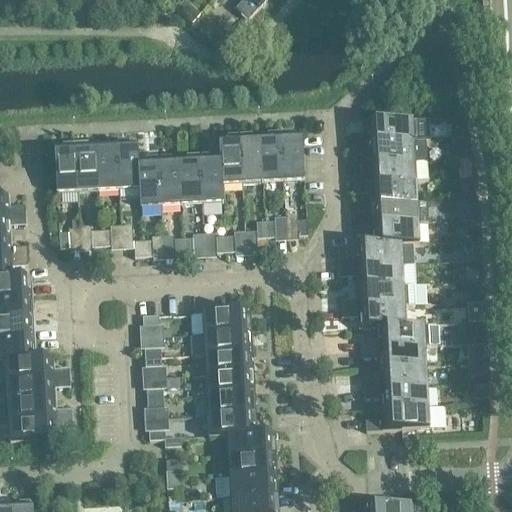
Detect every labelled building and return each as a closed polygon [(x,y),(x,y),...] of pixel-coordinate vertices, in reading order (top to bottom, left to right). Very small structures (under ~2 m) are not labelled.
[(245,0),(246,0),(235,12),(248,23),(268,0),(245,0)] [(412,123),(365,126),(365,127),(372,127),(373,137),(350,138),(350,148),(414,144),(412,123)] [(291,144),(280,144),(282,185),(304,184),(301,136),(291,137),(291,144)] [(269,138),(260,139),(262,186),(282,185),(280,144),(269,145),(269,138)] [(250,146),(239,147),(241,187),(262,186),(260,139),(250,139),(250,146)] [(228,140),(218,141),(222,206),(223,206),(222,188),(241,187),(239,147),(229,147),(228,140)] [(210,166),(199,167),(201,207),(222,206),(218,141),(219,159),(209,159),(210,166)] [(414,144),(350,148),(351,157),(373,156),(374,167),(415,165),(427,165),(426,143),(414,144)] [(127,153),(116,153),(118,194),(138,193),(139,210),(140,210),(137,145),(126,146),(127,153)] [(137,145),(140,210),(160,209),(158,169),(148,170),(147,163),(138,163),(137,145)] [(96,147),(75,149),(78,196),(98,195),(96,147)] [(105,147),(96,147),(98,195),(118,194),(116,153),(105,154),(105,147)] [(56,197),(78,196),(75,149),(54,150),(56,197)] [(169,169),(158,169),(160,209),(181,208),(178,161),(169,162),(169,169)] [(188,161),(178,161),(181,208),(201,207),(199,167),(188,167),(188,161)] [(415,165),(374,167),(375,178),(351,179),(352,189),(416,185),(415,165)] [(416,185),(352,189),(353,198),(376,197),(376,208),(417,206),(416,185)] [(8,198),(0,198),(0,220),(25,219),(24,209),(1,211),(1,200),(8,200),(8,198)] [(417,206),(376,208),(377,219),(354,220),(354,230),(418,226),(417,206)] [(25,219),(0,220),(0,240),(3,241),(2,229),(25,228),(25,219)] [(298,240),(307,239),(306,223),(297,224),(298,240)] [(267,248),(267,246),(267,242),(274,241),(273,225),(264,226),(265,248),(267,248)] [(265,248),(264,226),(256,226),(257,248),(265,248)] [(418,226),(354,230),(355,239),(378,238),(378,248),(354,250),(419,247),(418,226)] [(101,251),(100,234),(91,235),(92,251),(101,251)] [(101,251),(109,250),(108,234),(100,234),(101,251)] [(59,253),(68,252),(67,236),(58,237),(59,253)] [(3,241),(0,240),(0,261),(27,260),(26,250),(3,251),(3,241)] [(225,257),(233,256),(233,240),(224,241),(225,257)] [(225,257),(224,241),(215,241),(216,257),(225,257)] [(184,259),(183,243),(174,244),(175,259),(184,259)] [(184,259),(192,258),(191,243),(183,243),(184,259)] [(133,245),(134,262),(143,261),(142,245),(133,245)] [(142,245),(143,261),(151,261),(150,245),(142,245)] [(419,247),(354,250),(354,251),(361,251),(361,261),(339,262),(339,272),(403,268),(403,269),(414,269),(413,247),(419,247)] [(27,260),(0,261),(0,281),(30,280),(30,279),(5,280),(4,270),(27,269),(27,260)] [(403,268),(339,272),(340,281),(362,280),(363,291),(404,289),(403,269),(403,268)] [(30,280),(0,281),(0,302),(31,301),(31,291),(23,292),(23,282),(30,281),(30,280)] [(404,289),(363,291),(363,302),(340,303),(341,313),(405,309),(404,289)] [(31,301),(0,302),(0,323),(25,322),(24,311),(32,311),(31,301)] [(405,309),(341,313),(341,322),(365,321),(365,331),(358,331),(359,332),(423,329),(423,328),(406,329),(405,309)] [(249,315),(202,317),(203,338),(250,336),(249,315)] [(158,319),(142,320),(143,329),(159,328),(158,319)] [(25,322),(0,323),(0,343),(33,342),(33,332),(25,333),(25,322)] [(423,329),(359,332),(359,333),(383,332),(384,342),(361,343),(361,353),(425,349),(423,329)] [(250,336),(203,338),(204,359),(251,356),(250,336)] [(33,342),(0,343),(0,364),(53,361),(27,362),(27,352),(34,351),(33,342)] [(425,349),(361,353),(362,362),(385,361),(386,372),(426,370),(425,349)] [(160,353),(144,354),(145,371),(161,370),(160,353)] [(251,356),(204,359),(205,379),(252,377),(251,356)] [(53,361),(0,364),(0,365),(5,365),(6,384),(70,381),(69,372),(46,373),(45,362),(53,362),(53,361)] [(426,370),(386,372),(386,383),(363,384),(363,394),(427,390),(426,370)] [(252,377),(205,379),(207,400),(253,397),(252,377)] [(70,381),(6,384),(8,405),(48,403),(47,392),(70,391),(70,381)] [(427,390),(363,394),(364,403),(387,402),(387,413),(428,411),(427,390)] [(147,411),(163,410),(162,393),(141,394),(141,402),(147,402),(147,411)] [(253,397),(207,400),(208,420),(248,418),(247,407),(254,406),(253,397)] [(48,403),(8,405),(9,425),(72,422),(71,413),(48,414),(48,403)] [(428,411),(387,413),(388,424),(365,425),(366,435),(429,432),(428,411)] [(248,418),(208,420),(209,441),(274,437),(274,436),(256,437),(255,428),(248,428),(248,418)] [(72,422),(9,425),(10,447),(57,444),(57,443),(50,443),(49,433),(72,432),(72,422)] [(164,444),(165,442),(165,435),(149,436),(149,445),(164,444)] [(274,437),(209,441),(227,440),(228,460),(268,458),(267,447),(274,447),(274,437)] [(164,444),(164,451),(181,450),(180,441),(165,442),(164,444)] [(268,458),(228,460),(229,481),(276,478),(275,468),(268,469),(268,458)] [(166,484),(182,483),(182,475),(166,475),(166,484)] [(276,478),(229,481),(230,501),(270,499),(269,488),(276,488),(276,478)] [(167,492),(183,492),(182,483),(166,484),(167,492)] [(270,499),(230,501),(230,511),(277,511),(278,509),(270,510),(270,499)]
